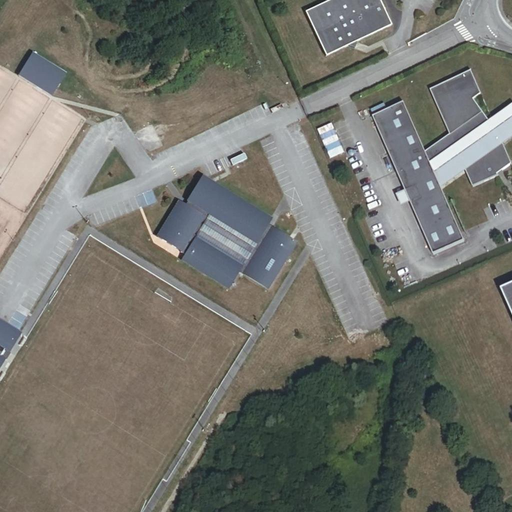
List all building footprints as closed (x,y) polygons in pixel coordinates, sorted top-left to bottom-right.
[(325,0),(299,12),(320,56),(342,46),(348,49),(350,42),(386,25),(374,0),(325,0)] [(50,96),(64,74),(32,54),(18,76),(35,87),(38,83),(44,87),(42,91),(50,96)] [(458,240),(433,181),(457,164),(466,186),(505,163),(497,144),(511,133),(511,107),(508,102),(482,120),(467,99),(475,93),(465,71),(424,89),(443,134),(419,151),(398,102),(367,116),(427,254),(458,240)] [(332,125),(318,131),(329,159),(344,153),(332,125)] [(245,160),(243,155),(229,161),(231,167),(245,160)] [(212,186),(200,179),(183,207),(194,214),(197,209),(212,186)] [(254,245),(263,231),(265,227),(268,222),(212,186),(197,209),(203,213),(254,245)] [(179,252),(190,235),(200,218),(194,214),(183,207),(177,203),(155,238),(179,252)] [(200,218),(203,213),(197,209),(194,214),(200,218)] [(240,266),(254,245),(203,213),(200,218),(190,235),(240,266)] [(240,266),(239,268),(244,271),(241,275),(265,290),(293,244),(270,230),(267,234),(263,231),(254,245),(240,266)] [(183,256),(180,261),(226,290),(236,273),(239,268),(240,266),(190,235),(179,252),(178,253),(183,256)] [(511,282),(498,289),(511,320),(511,282)] [(0,351),(2,349),(4,351),(15,332),(0,322),(0,351)] [(18,334),(15,332),(4,351),(7,352),(18,334)]
